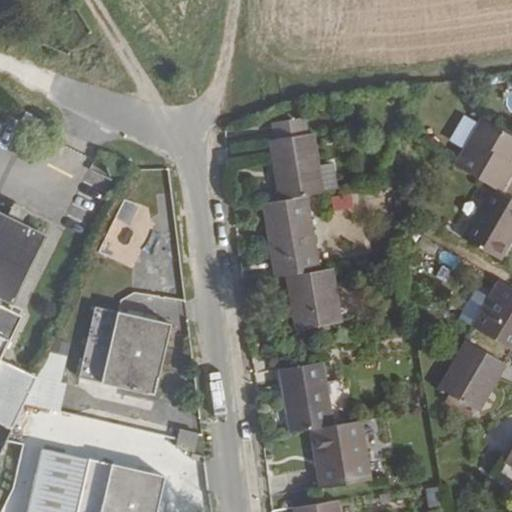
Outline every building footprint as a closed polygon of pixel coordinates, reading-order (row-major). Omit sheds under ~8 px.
[(269,140),(280,200),(307,196),(323,193),(323,191),(318,166),(313,133),(307,134),(305,117),(272,123),(275,139),(269,140)] [(511,136),(481,119),(454,165),(491,187),(500,192),(511,170),(511,162),(510,162),(511,159),(511,136)] [(333,162),(318,166),(323,191),(337,189),(333,162)] [(491,187),(461,238),(500,261),(511,240),(511,198),(500,192),(491,187)] [(124,196),(97,252),(130,268),(157,212),(124,196)] [(280,200),(262,204),(275,277),(286,276),(320,270),(307,196),(280,200)] [(0,422),(12,428),(25,403),(37,377),(0,359),(22,315),(0,304),(0,298),(9,303),(41,238),(0,218),(0,422)] [(433,275),(451,273),(450,258),(432,260),(433,275)] [(320,270),(286,276),(295,329),(342,322),(333,267),(320,270)] [(511,288),(498,280),(471,326),(511,350),(511,288)] [(463,312),(474,319),(485,301),(474,295),(463,312)] [(79,377),(155,395),(172,323),(95,307),(79,377)] [(466,341),(439,388),(449,394),(475,409),(478,411),(506,364),(466,341)] [(60,411),(67,384),(61,382),(67,356),(49,352),(37,377),(25,403),(55,410),(60,411)] [(279,369),(290,433),(311,429),(333,425),(323,361),(279,369)] [(475,409),(449,394),(444,402),(470,418),(475,409)] [(49,437),(55,410),(25,403),(12,428),(49,437)] [(333,425),(311,429),(321,487),(370,480),(360,421),(333,425)] [(193,452),(198,434),(180,430),(175,448),(193,452)] [(41,447),(26,511),(156,511),(165,476),(41,447)] [(428,507),(442,505),(439,486),(426,487),(428,507)] [(340,511),(338,500),(293,508),(293,511),(340,511)]
